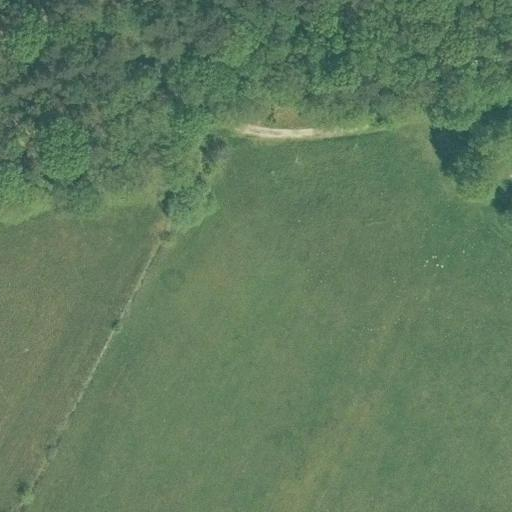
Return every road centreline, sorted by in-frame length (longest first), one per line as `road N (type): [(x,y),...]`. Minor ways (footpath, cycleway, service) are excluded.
road 1 (track): [(112,0),(144,55),(187,104),(248,132),(406,121),(511,83)]
road 2 (track): [(0,213),(175,163),(235,127)]
